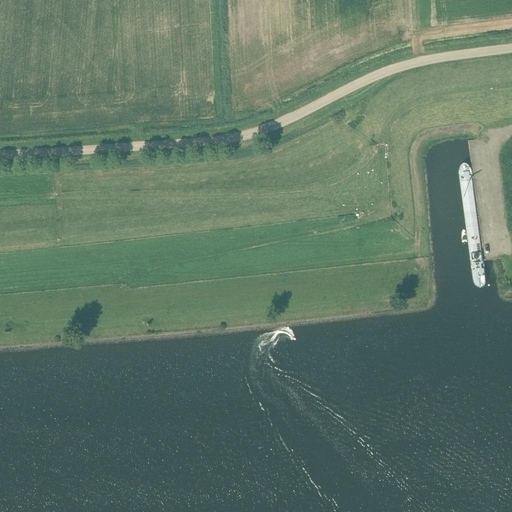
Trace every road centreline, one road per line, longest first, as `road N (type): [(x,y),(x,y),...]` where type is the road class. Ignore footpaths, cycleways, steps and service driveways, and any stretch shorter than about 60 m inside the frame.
road 1 (unclassified): [(511,49),(407,64),(251,134),(0,154)]
road 2 (unclassified): [(497,256),(486,151),(511,129)]
